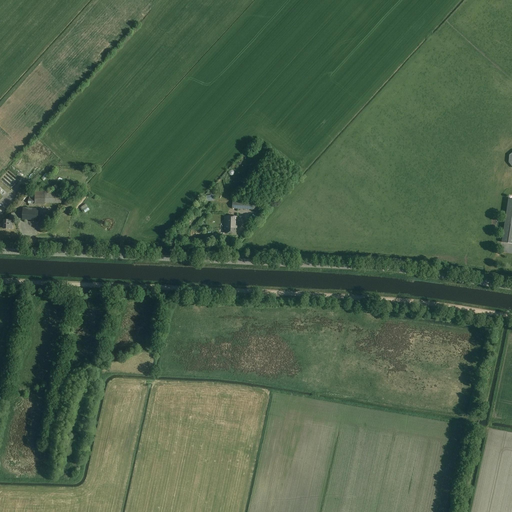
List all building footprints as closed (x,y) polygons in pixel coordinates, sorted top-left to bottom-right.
[(511,243),(511,198),(509,198),(502,242),(511,243)] [(243,201),(239,201),(239,200),(233,199),(232,209),(253,210),(253,203),(243,203),(243,201)] [(84,214),(90,210),(86,205),(80,208),(84,214)] [(38,220),(38,208),(23,208),(23,219),(38,220)] [(12,228),(14,213),(10,213),(9,220),(4,219),(4,228),(9,229),(9,228),(12,228)] [(238,228),(238,216),(225,216),(224,229),(226,229),(226,233),(236,233),(236,228),(238,228)]
